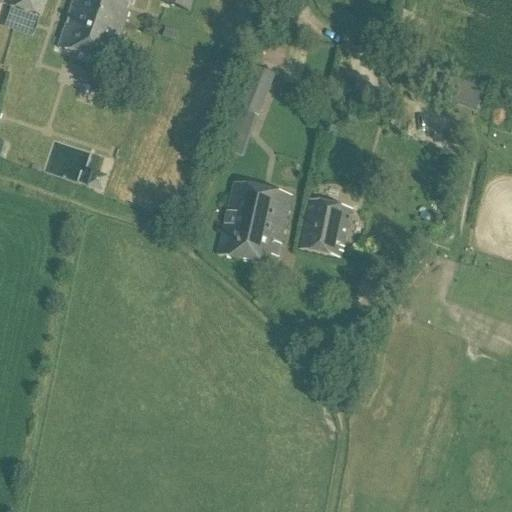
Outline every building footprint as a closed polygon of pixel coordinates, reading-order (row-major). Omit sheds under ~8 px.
[(11,0),(9,8),(39,18),(45,0),(11,0)] [(74,0),(59,51),(110,67),(130,0),(74,0)] [(167,0),(165,8),(192,16),(196,0),(167,0)] [(239,111),(257,118),(260,120),(275,79),(254,71),(240,107),(239,111)] [(275,272),(291,200),(234,187),(218,259),(275,272)] [(311,204),(300,253),(340,262),(352,213),(311,204)]
